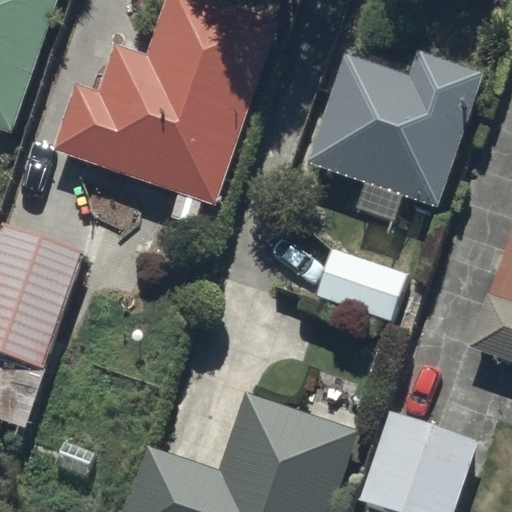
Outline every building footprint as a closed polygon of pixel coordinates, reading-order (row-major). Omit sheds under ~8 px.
[(0,0),(0,131),(13,136),(58,0),(0,0)] [(54,151),(212,205),(277,17),(225,0),(162,0),(144,54),(115,44),(98,94),(76,86),(54,151)] [(425,46),(415,75),(352,52),(313,159),(442,205),(490,69),(425,46)] [(87,249),(7,221),(0,240),(0,355),(44,371),(87,249)] [(414,272),(337,247),(321,296),(398,321),(414,272)] [(511,299),(488,291),(471,345),(511,358),(511,299)] [(0,418),(25,427),(44,371),(0,355),(0,418)] [(333,511),(363,430),(251,391),(224,467),(153,442),(128,511),(333,511)] [(456,511),(482,439),(392,408),(361,498),(401,511),(456,511)]
